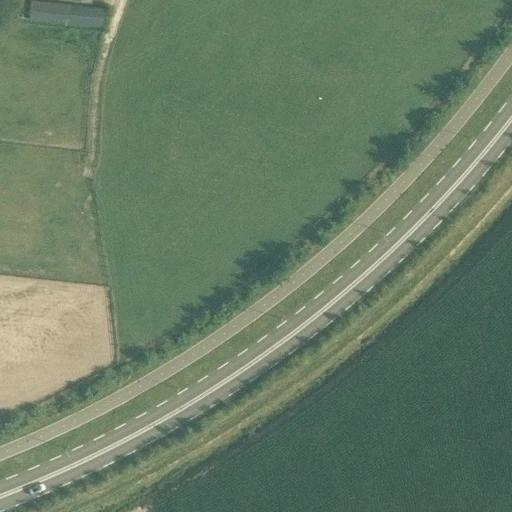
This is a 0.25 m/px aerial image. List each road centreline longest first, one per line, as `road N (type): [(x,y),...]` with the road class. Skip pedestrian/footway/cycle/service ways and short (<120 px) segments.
road 1 (secondary): [(511,105),(380,249),(262,345),(126,429),(0,488)]
road 2 (secondary): [(0,504),(158,431),(292,342),(399,254),(511,130)]
